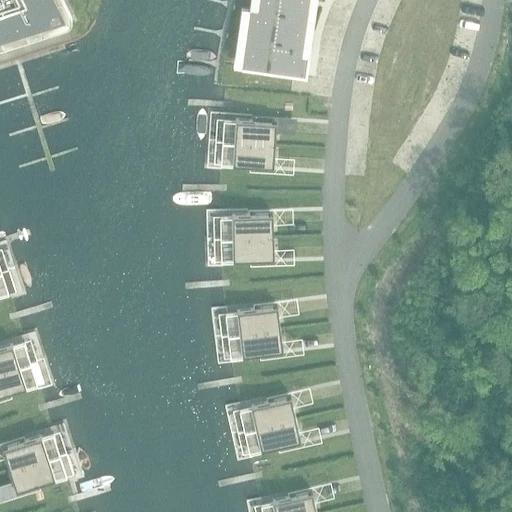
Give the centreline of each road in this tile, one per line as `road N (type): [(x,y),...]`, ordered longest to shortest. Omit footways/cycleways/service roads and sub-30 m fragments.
road 1 (residential): [(335,274),(386,222),(446,137),(480,63),(492,0)]
road 2 (residential): [(382,511),(335,274)]
road 3 (residential): [(335,274),(332,180),(341,95)]
